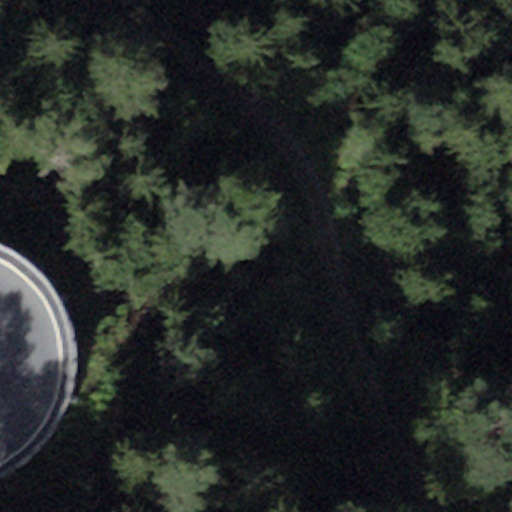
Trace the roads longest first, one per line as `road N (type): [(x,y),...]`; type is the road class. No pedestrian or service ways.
road 1 (track): [(117,0),(319,164),(447,511)]
road 2 (tertiary): [(0,307),(24,346),(27,375),(0,420)]
